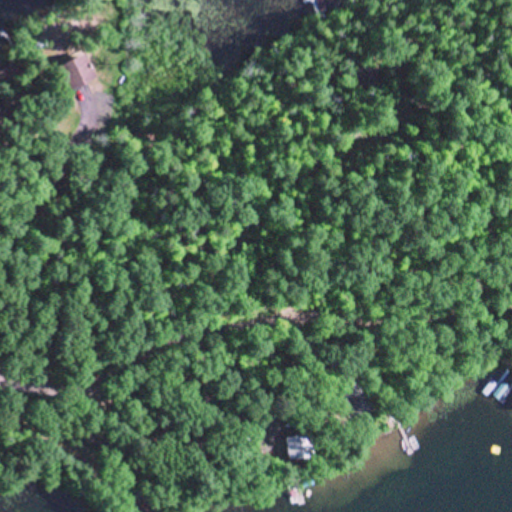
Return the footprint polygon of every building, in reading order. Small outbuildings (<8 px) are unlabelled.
[(128,48),(130,57),(118,60),(116,51),(128,48)] [(77,51),(88,74),(60,88),(49,64),(77,51)] [(0,61),(5,57),(16,71),(0,84),(0,61)] [(346,66),(373,61),(377,81),(350,86),(348,80),(346,68),(346,66)] [(56,110),(55,126),(46,125),(47,109),(56,110)] [(28,150),(42,168),(26,180),(12,161),(28,150)] [(335,376),(345,372),(356,372),(359,386),(363,385),(365,392),(367,404),(355,411),(341,410),(335,376)] [(154,424),(211,425),(211,435),(200,435),(200,446),(183,445),(183,444),(183,435),(177,435),(153,435),(154,424)] [(282,435),(294,433),(307,434),(308,455),(296,457),(284,456),(283,456),(282,435)] [(166,452),(159,459),(150,451),(157,443),(166,452)]
